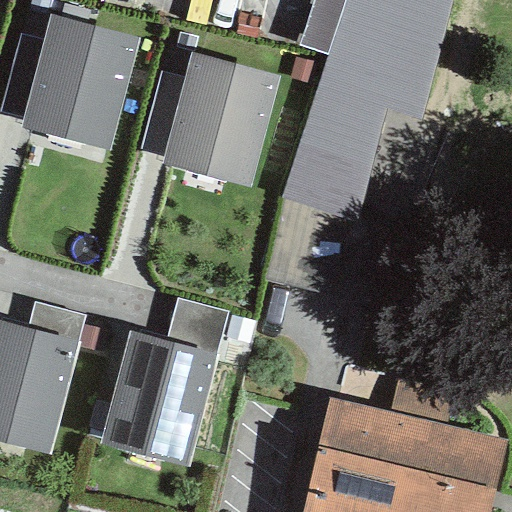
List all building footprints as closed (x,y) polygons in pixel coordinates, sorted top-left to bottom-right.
[(54,0),(29,111),(119,132),(146,15),(82,0),(54,0)] [(311,0),(294,50),(317,57),(339,63),(363,0),(311,0)] [(25,22),(5,94),(24,99),(44,28),(25,22)] [(199,31),(191,64),(164,57),(143,140),(257,169),(287,53),(199,31)] [(317,57),(256,281),(325,300),(379,100),(360,95),(367,71),(339,63),(317,57)] [(65,345),(0,327),(0,446),(35,456),(65,345)] [(201,359),(115,336),(84,454),(171,476),(201,359)] [(388,422),(320,406),(294,511),(472,511),(489,445),(437,433),(443,405),(395,394),(388,422)]
